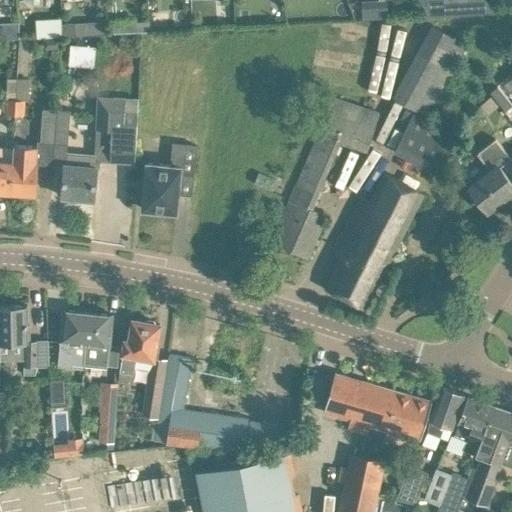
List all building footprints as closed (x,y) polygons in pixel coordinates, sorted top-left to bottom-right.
[(486,0),(443,0),(445,15),(495,12),(486,0)] [(374,4),(362,5),(363,18),(388,17),(387,7),(375,8),(374,4)] [(62,16),(53,17),(54,36),(63,35),(62,16)] [(18,21),(0,22),(0,27),(1,27),(1,36),(18,35),(18,21)] [(149,21),(141,21),(141,32),(149,31),(149,21)] [(71,22),(62,22),(63,35),(72,35),(71,22)] [(432,23),(394,95),(434,121),(448,95),(443,92),(468,43),(432,23)] [(45,50),(60,48),(59,36),(44,38),(45,50)] [(19,39),(19,55),(32,55),(32,39),(19,39)] [(95,67),(97,46),(71,44),(69,65),(95,67)] [(16,114),(17,77),(8,77),(6,99),(8,99),(7,114),(16,114)] [(24,115),(25,100),(29,100),(30,78),(17,77),(16,114),(24,115)] [(380,111),(365,106),(331,94),(317,133),(270,240),(272,241),(308,258),(328,216),(312,209),(341,143),(368,152),(380,111)] [(64,175),(62,195),(94,198),(97,167),(100,167),(101,157),(110,158),(110,161),(135,162),(136,142),(138,109),(125,109),(125,97),(98,96),(95,157),(81,156),(80,164),(66,163),(65,163),(65,164),(64,175)] [(38,145),(37,163),(53,164),(54,142),(57,109),(43,108),(41,139),(41,141),(38,141),(38,145)] [(54,142),(53,164),(65,164),(65,163),(66,163),(68,143),(70,110),(57,109),(54,142)] [(395,150),(436,171),(455,133),(413,113),(395,150)] [(511,158),(499,142),(496,137),(477,152),(490,170),(468,187),(474,195),(475,194),(487,209),(511,189),(511,181),(500,166),(511,158)] [(171,164),(147,162),(143,208),(177,211),(180,173),(194,175),(197,145),(174,142),(171,164)] [(13,161),(11,191),(35,193),(36,173),(37,163),(38,145),(27,145),(27,148),(14,147),(13,161)] [(0,190),(11,191),(13,161),(0,160),(0,156),(1,146),(0,146),(0,190)] [(277,178),(260,171),(255,182),(272,189),(277,178)] [(424,192),(406,183),(384,172),(369,200),(360,196),(335,245),(344,250),(325,287),(365,308),(424,192)] [(48,366),(48,359),(48,339),(30,339),(30,323),(28,323),(28,304),(0,304),(0,339),(25,340),(25,373),(36,373),(38,366),(48,366)] [(61,340),(59,365),(72,367),(73,363),(84,364),(85,343),(88,311),(63,308),(61,328),(60,340),(61,340)] [(85,343),(84,364),(108,367),(108,365),(111,333),(113,313),(88,311),(85,343)] [(160,323),(142,320),(133,318),(129,340),(125,339),(118,380),(133,383),(136,366),(149,369),(142,414),(156,417),(165,363),(153,361),(160,323)] [(182,409),(190,368),(192,356),(170,352),(167,364),(158,417),(154,439),(199,446),(243,454),(245,439),(248,420),(182,409)] [(403,443),(406,433),(420,437),(431,399),(336,371),(325,410),(351,417),(348,427),(367,433),(371,423),(387,428),(384,438),(403,443)] [(52,404),(68,403),(66,378),(50,379),(52,404)] [(113,448),(118,381),(102,380),(99,409),(102,410),(102,421),(100,421),(99,440),(106,440),(106,448),(113,448)] [(452,427),(464,394),(441,385),(429,418),(428,431),(442,436),(446,425),(452,427)] [(476,454),(494,405),(468,395),(458,422),(453,435),(466,440),(463,449),(476,454)] [(511,411),(496,406),(494,405),(476,454),(481,457),(477,468),(471,466),(467,477),(455,511),(470,511),(475,499),(488,504),(503,462),(511,465),(511,411)] [(294,450),(298,430),(251,420),(247,440),(294,450)] [(83,438),(53,439),(54,454),(83,453),(83,438)] [(18,448),(4,448),(5,459),(18,459),(18,448)] [(202,511),(297,511),(284,450),(193,469),(202,511)] [(414,503),(429,472),(411,463),(395,497),(414,503)] [(345,481),(338,511),(379,511),(383,498),(378,497),(383,473),(358,468),(348,466),(341,465),(338,480),(345,481)] [(452,511),(455,511),(467,477),(453,471),(439,507),(452,511)]
